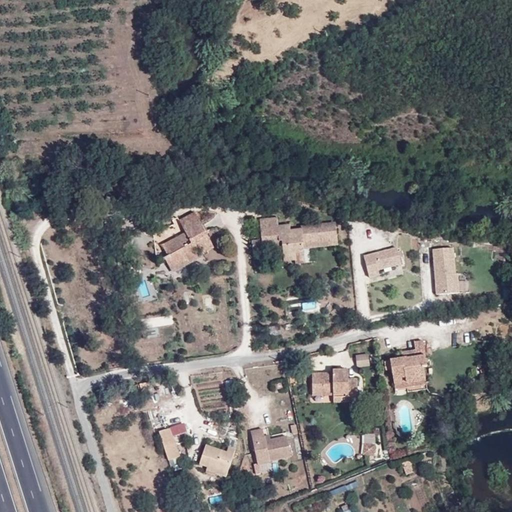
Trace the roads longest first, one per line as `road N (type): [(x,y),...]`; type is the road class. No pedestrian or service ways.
road 1 (residential): [(75,385),(36,246),(37,223),(163,205)]
road 2 (residential): [(246,360),(449,312)]
road 3 (residential): [(75,385),(246,360)]
road 4 (residential): [(246,360),(238,222)]
road 5 (residential): [(114,511),(75,385)]
road 6 (motorway): [(39,511),(0,387)]
